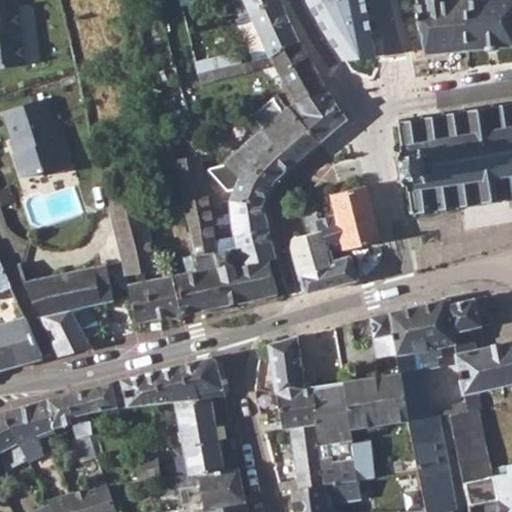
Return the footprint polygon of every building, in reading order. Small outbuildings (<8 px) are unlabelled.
[(0,0),(0,68),(25,65),(19,7),(14,7),(12,0),(0,0)] [(280,0),(245,0),(252,13),(281,0),(280,0)] [(291,21),(281,0),(252,13),(271,56),(300,41),(291,21)] [(377,57),(365,0),(306,0),(307,1),(324,32),(344,61),(377,57)] [(434,0),(410,3),(419,52),(441,50),(436,0),(434,0)] [(462,49),(457,0),(436,0),(441,50),(462,49)] [(511,10),(511,0),(457,0),(462,49),(509,44),(510,31),(511,10)] [(305,49),(300,41),(271,56),(260,59),(262,70),(277,66),(280,74),(309,57),(305,49)] [(196,63),(198,73),(212,70),(231,66),(229,57),(223,59),(222,56),(196,63)] [(317,70),(309,57),(280,74),(297,103),(325,86),(317,70)] [(262,70),(260,59),(245,63),(247,73),(262,70)] [(247,73),(245,63),(238,64),(241,74),(247,73)] [(241,74),(238,64),(231,66),(233,76),(241,74)] [(212,70),(215,80),(233,76),(231,66),(212,70)] [(212,70),(198,73),(201,84),(215,80),(212,70)] [(333,99),(325,86),(297,103),(290,107),(320,143),(348,120),(333,99)] [(69,168),(45,99),(5,112),(14,140),(16,139),(20,151),(14,153),(22,178),(45,171),(47,175),(69,168)] [(303,157),(320,143),(290,107),(288,109),(285,106),(281,109),(273,99),(252,117),(263,129),(293,165),(303,157)] [(511,104),(497,106),(496,103),(493,104),(492,107),(469,111),(469,108),(464,109),(464,112),(447,114),(447,112),(443,112),(443,115),(426,118),(425,115),(421,116),(422,119),(404,121),(404,119),(401,119),(400,122),(397,122),(397,126),(401,125),(404,143),(402,143),(403,150),(401,150),(399,156),(396,156),(397,159),(399,159),(402,177),(400,178),(401,181),(403,180),(407,185),(409,185),(410,190),(412,190),(416,216),(419,215),(419,212),(437,209),(437,213),(441,212),(441,209),(459,206),(458,210),(462,209),(462,206),(479,203),(479,207),(484,206),(484,202),(507,198),(507,202),(511,201),(511,197),(511,196),(511,104)] [(282,176),(293,165),(263,129),(244,147),(275,181),(282,176)] [(268,195),(275,181),(244,147),(224,164),(241,179),(232,200),(235,233),(270,228),(267,215),(264,203),(268,195)] [(179,148),(170,150),(177,178),(187,215),(190,228),(213,222),(210,206),(203,173),(200,157),(183,162),(179,148)] [(367,185),(312,202),(320,232),(322,231),(330,254),(332,254),(381,240),(367,185)] [(6,188),(0,190),(0,206),(0,207),(11,203),(6,188)] [(134,274),(158,270),(147,221),(116,227),(124,262),(126,275),(134,274)] [(193,241),(215,238),(213,222),(190,228),(193,241)] [(274,242),(270,228),(235,233),(239,248),(244,265),(270,260),(278,259),(274,242)] [(332,261),(334,261),(332,254),(330,254),(322,231),(320,232),(311,234),(304,236),(295,238),(293,246),(295,254),(301,274),(333,265),(332,261)] [(197,255),(217,252),(215,238),(193,241),(197,255)] [(278,294),(270,260),(244,265),(239,248),(217,252),(197,255),(200,271),(174,276),(183,313),(210,308),(278,294)] [(359,279),(350,255),(334,261),(332,261),(333,265),(301,274),(305,290),(309,293),(336,286),(359,279)] [(0,290),(12,288),(0,259),(0,290)] [(70,310),(130,297),(126,275),(124,262),(28,283),(26,284),(43,315),(70,310)] [(136,323),(183,313),(174,276),(136,284),(134,274),(126,275),(130,297),(136,323)] [(487,297),(449,304),(457,344),(459,353),(476,350),(472,328),(493,322),(487,297)] [(424,370),(440,367),(439,357),(443,356),(441,347),(457,344),(449,304),(447,299),(416,306),(391,311),(395,334),(397,354),(401,374),(424,370)] [(75,351),(91,347),(81,330),(70,310),(43,315),(59,353),(62,355),(75,351)] [(377,315),(372,317),(375,339),(395,334),(391,311),(377,315)] [(0,370),(21,365),(41,359),(42,357),(26,318),(0,325),(0,370)] [(91,347),(104,343),(100,325),(81,330),(91,347)] [(395,334),(375,339),(378,358),(397,354),(395,334)] [(282,340),(270,343),(278,393),(305,388),(303,371),(298,336),(282,340)] [(451,415),(464,483),(492,477),(478,411),(482,410),(479,390),(511,382),(511,341),(476,350),(459,353),(468,412),(451,415)] [(184,364),(156,371),(165,402),(177,401),(211,398),(226,396),(216,360),(212,357),(184,364)] [(401,374),(409,420),(431,417),(424,370),(401,374)] [(140,375),(122,379),(129,406),(165,402),(156,371),(140,375)] [(345,382),(353,428),(409,420),(401,374),(345,382)] [(129,406),(122,379),(113,381),(119,409),(129,406)] [(119,409),(113,381),(73,392),(50,398),(54,427),(73,423),(78,437),(75,444),(79,459),(84,461),(98,457),(91,435),(93,434),(92,422),(89,412),(119,409)] [(312,387),(318,423),(320,434),(353,428),(345,382),(312,387)] [(265,432),(291,427),(318,423),(312,387),(305,388),(278,393),(283,422),(263,425),(265,432)] [(54,427),(50,398),(26,405),(4,411),(29,460),(30,462),(46,454),(38,436),(55,430),(54,427)] [(211,398),(177,401),(181,423),(215,419),(211,398)] [(29,460),(4,411),(0,413),(0,454),(1,454),(9,470),(29,460)] [(415,466),(427,510),(427,511),(454,511),(454,510),(458,509),(441,416),(431,417),(409,420),(414,460),(415,466)] [(215,419),(181,423),(185,446),(219,441),(215,419)] [(281,491),(293,490),(327,484),(320,434),(318,423),(291,427),(298,480),(278,483),(281,491)] [(320,434),(327,484),(361,480),(355,444),(353,428),(320,434)] [(219,441),(185,446),(190,473),(224,470),(219,441)] [(355,444),(361,480),(375,478),(371,442),(355,444)] [(508,473),(492,477),(464,483),(470,506),(499,500),(501,511),(511,511),(511,464),(506,466),(508,473)] [(242,482),(239,468),(224,470),(190,473),(177,475),(179,489),(180,488),(184,510),(246,504),(242,482)] [(285,509),(285,511),(329,511),(329,504),(362,500),(361,492),(370,491),(369,479),(361,480),(327,484),(293,490),(295,503),(284,504),(285,509)] [(117,511),(108,484),(70,494),(78,511),(117,511)] [(78,511),(70,494),(49,501),(51,504),(54,511),(78,511)]
